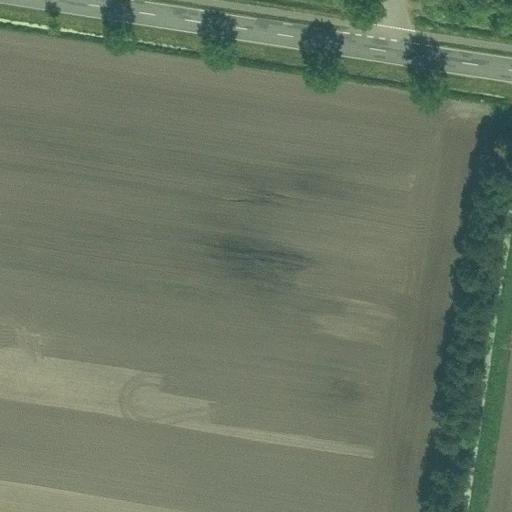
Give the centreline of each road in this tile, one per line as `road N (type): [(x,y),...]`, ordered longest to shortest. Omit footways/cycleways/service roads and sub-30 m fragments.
road 1 (tertiary): [(41,0),(388,54)]
road 2 (tertiary): [(388,54),(511,73)]
